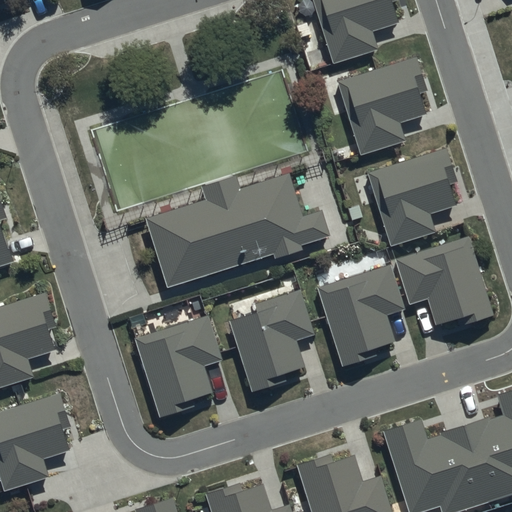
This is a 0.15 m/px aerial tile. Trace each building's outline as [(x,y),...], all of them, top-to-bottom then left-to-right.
[(396,0),(315,0),(337,66),(392,48),(382,17),(400,11),(396,0)] [(414,58),(341,81),(366,159),(421,141),(411,110),(429,104),(414,58)] [(443,149),(369,174),(393,246),(437,232),(431,214),(461,204),(443,149)] [(147,219),(170,290),(332,239),(323,212),(304,218),(290,175),(243,189),(240,179),(205,190),(208,201),(147,219)] [(0,193),(0,269),(21,263),(0,193)] [(496,319),(469,239),(398,263),(412,306),(432,302),(444,337),(496,319)] [(391,268),(318,291),(343,369),(398,351),(388,320),(406,314),(391,268)] [(43,296),(0,308),(0,391),(35,381),(28,361),(60,351),(43,296)] [(303,296),(230,319),(255,396),(309,379),(299,347),(318,342),(303,296)] [(209,317),(136,341),(161,418),(216,400),(206,369),(224,363),(209,317)] [(423,421),(385,432),(409,511),(438,511),(511,489),(511,392),(499,396),(505,418),(430,441),(423,421)] [(59,393),(0,411),(0,471),(7,492),(51,478),(45,458),(77,448),(59,393)] [(353,451),(299,468),(312,511),(392,511),(383,479),(363,485),(353,451)] [(271,511),(260,478),(208,496),(213,511),(291,511),(290,506),(272,511),(271,511)] [(177,511),(173,499),(135,511),(134,511),(177,511)]
